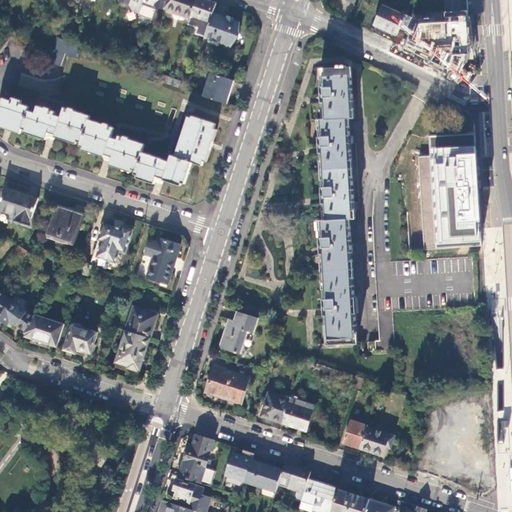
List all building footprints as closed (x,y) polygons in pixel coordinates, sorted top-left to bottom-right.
[(120,0),(120,2),(129,5),(132,11),(140,13),(144,0),(120,0)] [(147,0),(147,3),(164,9),(167,0),(147,0)] [(167,0),(164,9),(191,18),(197,0),(167,0)] [(197,0),(191,18),(189,24),(198,27),(197,33),(205,37),(214,13),(217,3),(207,0),(197,0)] [(405,16),(382,5),(373,25),(396,36),(405,16)] [(417,25),(404,51),(458,78),(470,61),(467,12),(443,12),(444,22),(417,25)] [(214,13),(205,37),(221,43),(224,50),(231,47),(236,32),(238,32),(239,22),(234,20),(235,18),(227,15),(227,18),(214,13)] [(80,46),(59,38),(56,49),(67,53),(74,55),(78,57),(80,54),(77,53),(80,46)] [(56,49),(51,63),(62,66),(67,53),(56,49)] [(143,70),(122,63),(121,68),(142,75),(143,70)] [(152,68),(145,65),(143,70),(142,75),(149,77),(152,68)] [(327,315),(329,344),(357,342),(350,219),(355,219),(349,119),(354,118),(351,68),(323,69),(324,87),(321,87),(322,94),(322,103),(325,103),(326,120),(321,120),(322,138),(320,138),(320,145),(321,154),(323,154),(325,188),(323,188),(323,195),(324,204),(325,204),(327,220),(322,221),(323,238),(320,238),(321,246),(321,254),(323,254),(326,299),(324,299),(324,308),(325,315),(327,315)] [(234,80),(212,72),(204,96),(226,103),(234,80)] [(157,181),(181,189),(182,186),(185,187),(193,164),(202,167),(204,162),(208,163),(219,130),(215,129),(217,124),(193,115),(193,118),(190,117),(177,155),(180,156),(180,158),(172,155),(170,162),(163,160),(164,158),(143,152),(145,144),(121,136),(120,139),(113,137),(116,128),(91,120),(93,116),(67,108),(64,117),(57,115),(58,112),(41,107),(38,113),(30,110),(31,107),(23,105),(24,102),(14,98),(14,101),(6,99),(3,106),(1,105),(0,108),(0,128),(21,135),(22,131),(25,132),(24,135),(46,142),(48,138),(77,147),(78,144),(82,146),(81,149),(83,150),(83,153),(112,162),(110,168),(132,175),(132,173),(136,174),(135,177),(138,178),(137,180),(155,187),(157,181)] [(419,157),(427,250),(476,247),(468,135),(428,137),(429,157),(419,157)] [(16,220),(29,225),(38,199),(6,188),(0,205),(0,210),(17,216),(16,220)] [(61,241),(74,245),(85,214),(71,210),(71,212),(57,207),(48,234),(62,239),(61,241)] [(97,258),(116,264),(120,253),(126,255),(133,231),(123,227),(122,229),(104,223),(98,240),(102,242),(97,258)] [(147,277),(168,284),(181,246),(161,240),(160,243),(151,241),(146,253),(155,257),(147,277)] [(0,316),(12,301),(0,291),(0,316)] [(33,317),(12,301),(0,316),(0,319),(7,325),(10,322),(16,326),(17,325),(25,332),(34,318),(33,317)] [(134,307),(126,331),(150,339),(158,315),(134,307)] [(254,333),(259,318),(238,312),(235,321),(230,319),(221,347),(241,354),(248,331),(254,333)] [(65,324),(36,315),(34,318),(25,332),(24,333),(58,344),(65,324)] [(78,349),(87,352),(88,352),(89,352),(90,352),(91,351),(92,350),(92,349),(93,349),(98,333),(73,325),(64,350),(76,354),(78,349)] [(150,339),(126,331),(116,362),(129,366),(128,368),(138,371),(139,369),(140,370),(150,339)] [(249,380),(253,369),(237,363),(234,374),(215,367),(206,392),(242,403),(249,380)] [(253,369),(249,380),(264,384),(267,373),(253,369)] [(483,500),(496,495),(495,445),(493,388),(447,391),(452,487),(483,500)] [(289,403),(290,400),(269,393),(261,416),(282,423),(289,403)] [(384,463),(439,483),(437,430),(425,432),(398,423),(384,463)] [(188,447),(179,476),(201,483),(215,440),(196,434),(191,449),(188,447)] [(283,471),(252,460),(245,481),(276,492),(278,484),(283,471)] [(296,467),(285,463),(283,471),(278,484),(305,493),(309,479),(311,472),(296,467)] [(175,490),(173,498),(189,503),(187,508),(200,511),(206,511),(211,497),(203,495),(205,488),(178,479),(174,490),(175,490)] [(309,479),(305,493),(300,507),(313,511),(332,511),(339,489),(309,479)] [(365,511),(370,499),(339,489),(332,511),(365,511)] [(370,499),(365,511),(393,511),(395,507),(370,499)] [(200,511),(187,508),(171,502),(167,511),(200,511)]
